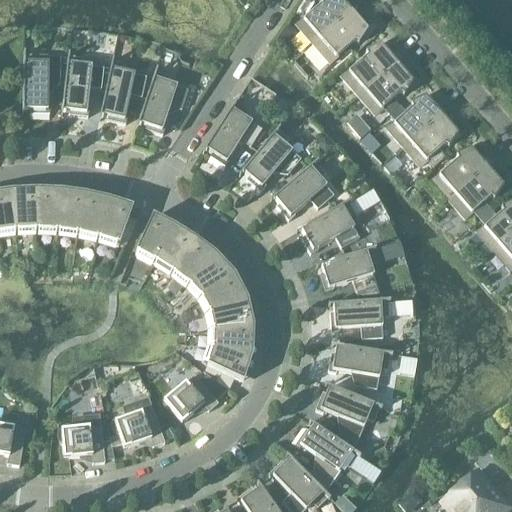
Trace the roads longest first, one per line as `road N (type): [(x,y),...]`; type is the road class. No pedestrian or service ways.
road 1 (residential): [(0,495),(89,497),(157,485),(232,442),(261,406),(275,363),(265,302),(234,254),(154,200)]
road 2 (residential): [(154,200),(286,0)]
road 3 (residential): [(511,145),(387,0)]
road 4 (residential): [(154,200),(82,179),(0,180)]
